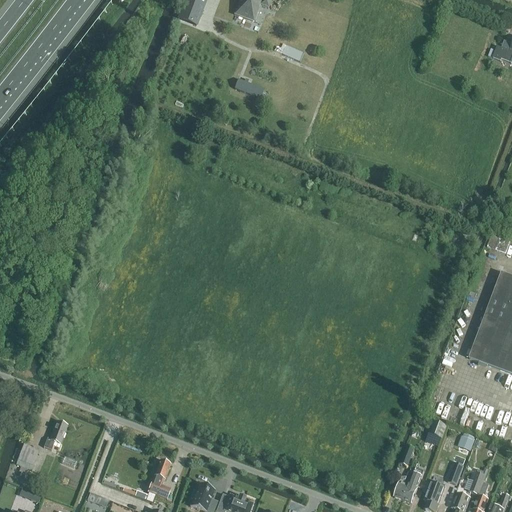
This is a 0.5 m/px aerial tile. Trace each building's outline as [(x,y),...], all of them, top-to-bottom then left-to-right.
[(186,0),(179,20),(196,26),(206,0),(186,0)] [(268,9),(271,0),(239,0),(234,16),(254,23),(260,6),(268,9)] [(497,48),(493,59),(501,62),(501,61),(511,64),(511,46),(510,53),(497,48)] [(238,80),(235,90),(260,100),(264,90),(248,84),(249,81),(246,80),(244,83),(238,80)] [(419,220),(421,212),(398,204),(397,208),(404,210),(399,225),(411,229),(414,219),(419,220)] [(489,243),(498,245),(501,234),(492,232),(489,243)] [(511,278),(501,274),(469,360),(511,375),(511,278)] [(441,374),(439,379),(451,383),(455,372),(443,367),(441,373),(441,374)] [(474,412),(472,421),(476,422),(475,427),(480,427),(481,421),(477,420),(479,413),(474,412)] [(430,435),(442,440),(447,427),(435,422),(430,435)] [(67,427),(56,423),(50,440),(48,439),(44,449),(52,451),(55,443),(60,446),(67,427)] [(471,452),(473,446),(476,438),(464,434),(463,438),(462,437),(458,448),(471,452)] [(491,445),(488,451),(495,453),(497,447),(491,445)] [(38,452),(23,446),(16,466),(31,472),(38,452)] [(407,467),(415,449),(408,446),(401,465),(407,467)] [(156,496),(167,500),(171,490),(162,487),(171,466),(160,462),(148,493),(149,493),(156,496)] [(465,468),(457,465),(449,484),(458,487),(465,468)] [(413,475),(403,501),(411,504),(418,486),(417,486),(423,472),(415,469),(413,475)] [(479,497),(484,484),(489,471),(485,469),(484,472),(477,470),(469,493),(479,497)] [(108,470),(107,474),(118,478),(120,474),(108,470)] [(394,498),(403,501),(413,475),(408,473),(404,484),(400,483),(394,498)] [(428,500),(424,509),(426,510),(426,511),(430,511),(431,511),(436,511),(446,487),(432,482),(431,485),(427,495),(425,500),(428,500)] [(426,483),(423,493),(427,495),(431,485),(426,483)] [(489,486),(484,484),(479,497),(474,510),(475,510),(473,511),(480,511),(485,498),(482,497),(483,494),(486,495),(489,486)] [(196,511),(214,511),(216,507),(209,504),(214,492),(210,491),(211,489),(202,486),(202,488),(198,487),(195,494),(193,493),(191,502),(192,502),(190,510),(196,511)] [(135,496),(146,500),(148,496),(137,492),(135,496)] [(148,496),(146,500),(153,503),(156,496),(149,493),(148,496)] [(98,497),(90,494),(87,502),(95,505),(98,497)] [(465,511),(471,499),(457,494),(452,509),(456,511),(455,511),(465,511)] [(503,511),(509,497),(504,495),(499,509),(497,511),(503,511)] [(33,496),(31,502),(38,505),(41,499),(33,496)] [(229,500),(222,498),(216,511),(249,511),(252,506),(244,503),(244,501),(238,499),(238,501),(229,498),(229,500)]
